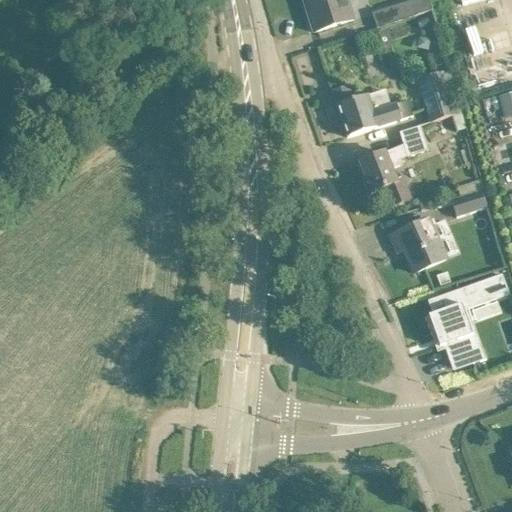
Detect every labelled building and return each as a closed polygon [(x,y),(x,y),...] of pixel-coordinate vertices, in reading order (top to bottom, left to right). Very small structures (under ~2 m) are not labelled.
[(307,0),(313,17),(309,18),(314,33),(333,27),(353,21),(346,0),(307,0)] [(417,17),(412,1),(372,14),(377,29),(417,17)] [(511,62),(491,68),(494,80),(511,74),(511,62)] [(452,117),(461,114),(449,72),(418,81),(430,124),(452,117)] [(0,124),(1,126),(20,111),(0,84),(0,124)] [(390,107),(385,92),(368,97),(352,102),(347,87),(333,91),(338,106),(337,106),(347,138),(413,117),(407,101),(390,107)] [(511,92),(498,97),(504,119),(511,117),(511,92)] [(466,131),(461,114),(452,117),(457,134),(466,131)] [(384,153),(360,163),(367,180),(363,182),(368,193),(372,192),(372,193),(384,188),(391,207),(410,199),(402,180),(396,183),(391,170),(403,166),(401,161),(428,151),(420,127),(399,133),(403,146),(384,153)] [(457,191),(459,198),(483,190),(480,180),(466,185),(467,188),(457,191)] [(459,198),(450,201),(456,219),(489,209),(483,190),(459,198)] [(428,220),(409,229),(391,237),(398,254),(404,251),(415,275),(446,261),(428,220)] [(449,283),(447,274),(437,277),(440,286),(449,283)] [(507,291),(502,275),(427,301),(432,315),(424,318),(431,336),(435,334),(440,347),(444,346),(449,360),(477,349),(462,307),(507,291)] [(490,504),(511,496),(511,494),(493,439),(470,447),(490,504)]
